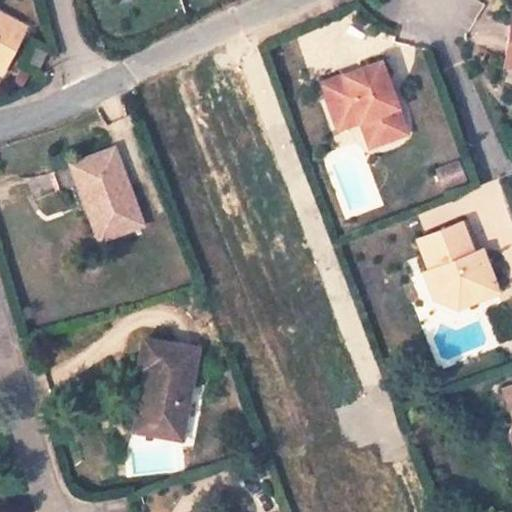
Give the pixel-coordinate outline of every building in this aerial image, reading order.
[(0,74),(25,30),(0,14),(0,74)] [(499,65),(511,66),(511,18),(506,17),(499,65)] [(34,72),(42,56),(31,51),(23,67),(34,72)] [(326,123),(350,114),(356,129),(366,152),(400,138),(371,67),(313,91),(326,123)] [(350,114),(326,123),(332,137),(356,129),(350,114)] [(77,205),(90,236),(133,220),(101,145),(67,158),(85,203),(77,205)] [(85,203),(67,158),(60,161),(77,205),(85,203)] [(436,172),(442,188),(463,179),(456,164),(436,172)] [(483,295),(481,290),(494,284),(480,254),(471,258),(457,227),(417,244),(431,276),(440,298),(462,303),(483,295)] [(462,303),(440,298),(431,276),(424,278),(434,304),(460,311),(498,295),(494,284),(481,290),(483,295),(462,303)] [(498,340),(511,336),(511,316),(509,306),(490,312),(498,340)] [(143,418),(184,424),(197,330),(140,320),(134,359),(150,363),(143,418)] [(511,385),(503,389),(511,415),(511,425),(510,432),(511,438),(511,385)] [(251,511),(250,497),(232,496),(232,502),(209,503),(208,511),(251,511)]
